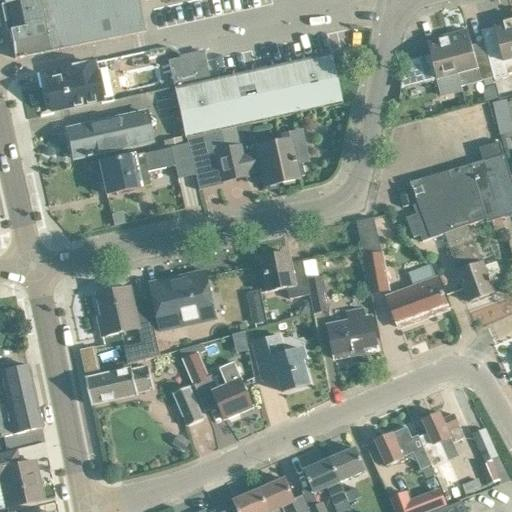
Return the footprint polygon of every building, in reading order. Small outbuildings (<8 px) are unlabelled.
[(2,0),(15,59),(34,55),(144,34),(137,0),(2,0)] [(511,18),(494,24),(498,39),(485,43),(488,57),(494,77),(495,81),(509,77),(508,74),(511,73),(511,18)] [(448,36),(448,34),(447,34),(458,75),(461,87),(494,77),(488,57),(485,43),(472,46),(468,31),(448,36)] [(463,92),(461,87),(458,75),(447,34),(447,36),(427,41),(431,55),(406,62),(400,91),(437,80),(442,98),(463,92)] [(169,61),(175,89),(210,81),(204,54),(169,61)] [(330,54),(210,81),(175,89),(187,139),(236,128),(341,105),(330,54)] [(78,75),(45,83),(51,112),(100,102),(92,64),(76,68),(78,75)] [(507,101),(493,104),(495,112),(508,108),(507,101)] [(144,113),(67,130),(74,159),(86,157),(86,158),(91,157),(91,155),(151,142),(144,113)] [(236,128),(187,139),(188,144),(195,176),(199,191),(200,191),(199,187),(207,185),(210,182),(214,181),(214,184),(221,182),(215,152),(240,147),(240,144),(236,128)] [(215,152),(221,182),(247,177),(246,173),(261,170),(264,187),(298,180),(297,177),(304,176),(302,163),(309,162),(302,129),(276,134),(277,140),(253,146),(253,143),(242,145),(242,144),(240,144),(240,147),(215,152)] [(179,139),(163,142),(165,149),(180,145),(179,139)] [(480,149),(483,162),(410,183),(418,205),(414,207),(417,215),(407,219),(414,238),(421,236),(423,242),(445,235),(470,303),(481,298),(482,300),(492,296),(492,294),(494,293),(490,284),(492,283),(491,278),(487,279),(468,227),(486,221),(487,225),(511,217),(511,181),(505,157),(503,157),(500,143),(480,149)] [(195,176),(188,144),(165,149),(99,164),(106,195),(150,186),(147,172),(174,167),(178,179),(195,176)] [(122,212),(111,215),(113,226),(125,223),(122,212)] [(367,220),(357,222),(365,257),(368,277),(372,296),(389,292),(386,274),(383,254),(382,254),(374,218),(371,219),(367,220)] [(316,256),(321,271),(333,268),(328,252),(316,256)] [(292,264),(290,254),(262,259),(269,294),(287,290),(289,301),(310,297),(308,282),(304,261),(292,264)] [(442,293),(438,281),(432,265),(409,273),(415,290),(389,299),(400,328),(449,310),(444,297),(445,296),(443,293),(442,293)] [(150,284),(155,303),(162,334),(217,321),(207,275),(173,283),(172,279),(150,284)] [(310,297),(314,315),(330,312),(323,279),(308,282),(310,297)] [(102,338),(122,333),(139,330),(142,345),(124,349),(128,365),(161,356),(148,299),(147,299),(148,305),(135,308),(131,288),(97,295),(102,318),(98,319),(102,338)] [(313,312),(310,300),(305,301),(299,309),(301,315),(313,312)] [(264,322),(262,308),(251,310),(254,324),(264,322)] [(329,328),(335,360),(356,355),(355,353),(363,351),(363,354),(379,351),(372,319),(365,321),(363,312),(348,315),(349,324),(329,328)] [(285,356),(280,338),(253,346),(263,381),(278,377),(283,393),(310,385),(303,361),(307,360),(304,351),(285,356)] [(203,345),(179,352),(195,388),(205,412),(220,406),(218,403),(214,394),(209,382),(207,378),(198,356),(207,354),(203,345)] [(239,374),(253,367),(248,357),(234,364),(239,374)] [(29,366),(0,372),(7,404),(36,397),(29,366)] [(92,406),(138,396),(138,394),(154,390),(149,366),(86,380),(92,406)] [(222,372),(207,378),(209,382),(214,394),(218,403),(220,406),(226,421),(254,409),(246,391),(235,366),(222,372)] [(175,394),(189,427),(203,421),(189,388),(175,394)] [(7,404),(0,405),(0,438),(43,429),(36,397),(7,404)] [(419,437),(432,467),(448,460),(442,444),(451,440),(453,444),(465,439),(455,415),(443,421),(440,413),(423,421),(428,433),(419,437)] [(414,454),(422,472),(432,467),(419,437),(419,436),(412,439),(407,428),(375,441),(386,467),(405,460),(404,459),(414,454)] [(487,462),(487,464),(480,466),(487,485),(498,481),(501,486),(511,482),(499,458),(486,429),(473,435),(485,463),(487,462)] [(179,437),(174,445),(184,451),(189,443),(179,437)] [(357,449),(331,460),(341,483),(353,478),(367,472),(365,468),(357,449)] [(0,509),(6,509),(20,505),(39,501),(34,477),(38,476),(35,462),(10,468),(7,454),(17,452),(17,451),(0,454),(0,509)] [(331,460),(305,472),(315,495),(327,489),(337,511),(352,511),(349,503),(345,494),(341,483),(331,460)] [(409,467),(383,476),(389,494),(415,486),(409,467)] [(286,480),(263,490),(271,511),(310,511),(308,511),(284,511),(283,508),(293,504),(296,503),(295,500),(294,498),(286,480)] [(358,488),(345,494),(349,503),(362,498),(358,488)] [(271,511),(263,490),(234,502),(238,511),(271,511)] [(463,502),(436,511),(468,511),(467,510),(463,502)]
